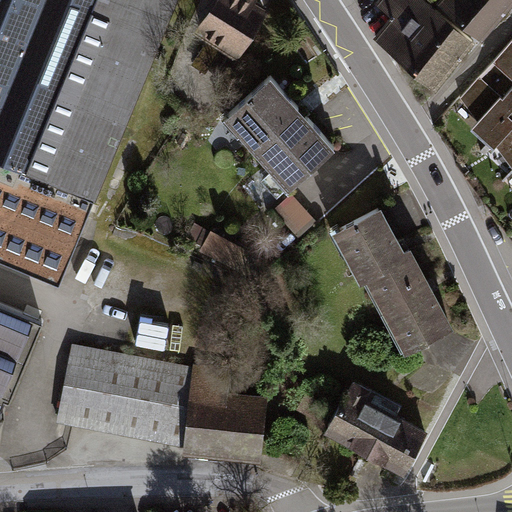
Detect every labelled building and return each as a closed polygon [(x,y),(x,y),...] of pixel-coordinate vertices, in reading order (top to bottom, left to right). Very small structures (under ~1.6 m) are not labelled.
[(0,250),(64,275),(174,0),(0,0),(0,92),(2,94),(0,100),(0,250)] [(218,0),(196,35),(240,60),(272,10),(258,3),(259,0),(218,0)] [(391,20),(375,40),(433,94),(474,44),(423,0),(380,0),(375,5),(391,20)] [(511,9),(511,0),(440,0),(437,5),(483,45),(511,9)] [(511,42),(460,99),(478,125),(472,133),(493,151),(496,147),(511,169),(511,42)] [(339,153),(273,79),(227,120),(295,194),(339,153)] [(387,208),(337,234),(366,287),(370,285),(422,259),(415,249),(409,253),(387,208)] [(422,259),(370,285),(409,357),(458,331),(422,259)] [(0,413),(43,311),(0,294),(0,413)] [(145,315),(142,339),(169,342),(172,318),(145,315)] [(198,363),(73,344),(58,425),(187,448),(198,363)] [(232,366),(198,363),(187,448),(186,456),(264,462),(270,396),(229,392),(232,366)] [(372,384),(352,375),(325,429),(405,469),(426,426),(366,395),(372,384)]
